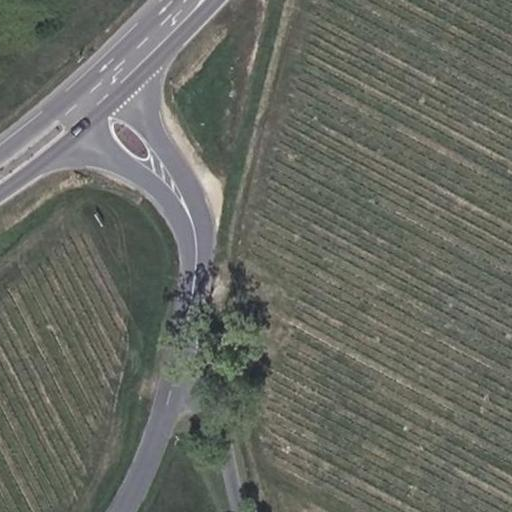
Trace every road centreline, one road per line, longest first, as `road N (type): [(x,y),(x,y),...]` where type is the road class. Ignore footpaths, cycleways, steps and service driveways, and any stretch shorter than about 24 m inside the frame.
road 1 (tertiary): [(114,103),(165,166),(199,227),(203,261),(182,375)]
road 2 (unclassified): [(182,375),(222,418),(243,511)]
road 3 (tertiary): [(182,375),(125,511)]
road 4 (secondary): [(114,103),(218,0)]
road 5 (secondary): [(0,194),(114,103)]
road 6 (secondary): [(96,81),(0,160)]
